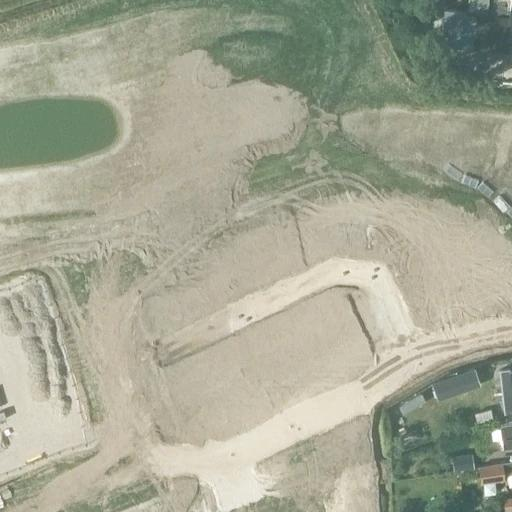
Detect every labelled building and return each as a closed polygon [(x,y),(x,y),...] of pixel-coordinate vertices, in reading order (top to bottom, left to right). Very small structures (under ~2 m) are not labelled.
[(447,45),(476,48),(505,51),(508,19),(511,19),(511,0),(467,0),(466,13),(451,11),(447,45)] [(474,371),(432,386),(437,402),(480,387),(474,371)] [(504,416),(507,416),(511,415),(511,373),(499,374),(504,416)] [(511,415),(507,416),(508,426),(501,427),(504,455),(511,453),(511,415)] [(461,457),(451,458),(453,471),(463,469),(461,457)] [(476,461),(463,463),(464,471),(478,468),(476,461)] [(511,500),(503,502),(504,511),(511,511),(511,463),(511,464),(510,462),(478,467),(481,483),(505,480),(504,475),(511,474),(511,473),(511,472),(511,500)]
